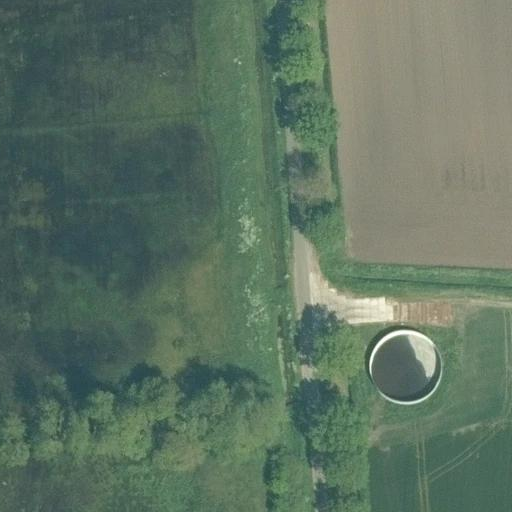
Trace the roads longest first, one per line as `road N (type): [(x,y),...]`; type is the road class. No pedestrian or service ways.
road 1 (unclassified): [(321,511),(281,0)]
road 2 (track): [(306,310),(511,333)]
